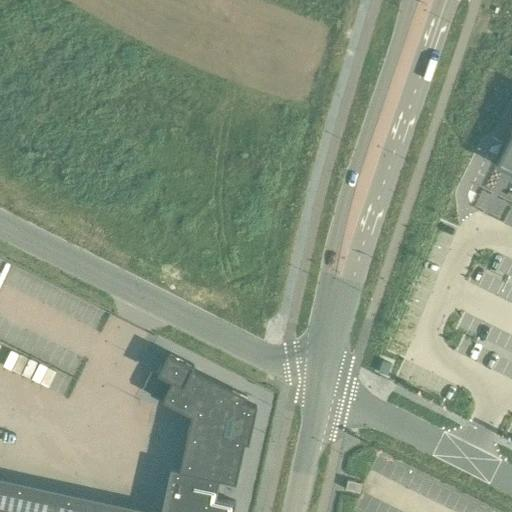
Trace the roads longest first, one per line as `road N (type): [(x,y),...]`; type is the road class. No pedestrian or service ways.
road 1 (tertiary): [(320,385),(0,225)]
road 2 (tertiary): [(333,311),(355,275),(448,0)]
road 3 (tertiary): [(409,0),(335,235),(333,311)]
road 4 (unknown): [(151,301),(111,413),(58,435),(0,431)]
road 5 (unclassified): [(511,481),(320,385)]
road 6 (unclassified): [(320,385),(293,511)]
